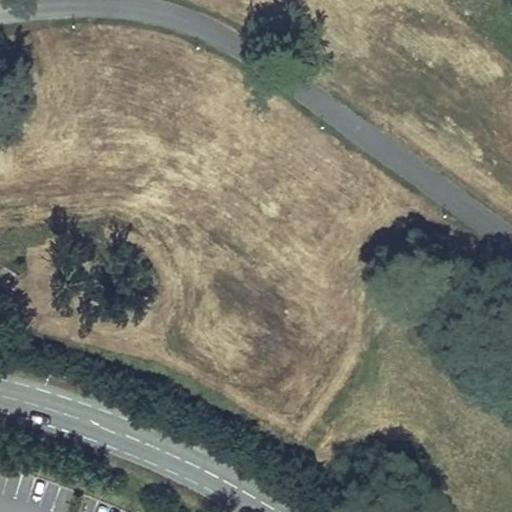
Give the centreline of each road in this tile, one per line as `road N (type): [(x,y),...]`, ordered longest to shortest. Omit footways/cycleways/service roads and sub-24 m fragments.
road 1 (residential): [(0,12),(113,5),(203,31),(304,93),(511,245)]
road 2 (tertiary): [(280,511),(166,451),(0,394)]
